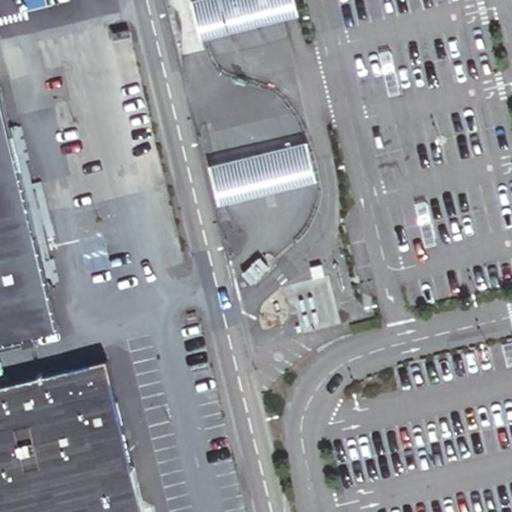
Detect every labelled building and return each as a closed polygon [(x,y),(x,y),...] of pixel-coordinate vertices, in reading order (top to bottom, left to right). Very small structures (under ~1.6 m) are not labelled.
[(287,0),(239,0),(190,13),(200,52),(294,26),(287,0)] [(0,87),(0,230),(36,222),(3,87),(0,87)] [(208,179),(217,218),(314,194),(304,155),(208,179)] [(0,343),(62,329),(61,325),(41,243),(36,222),(0,230),(0,343)] [(52,241),(41,243),(61,325),(72,322),(52,241)] [(0,386),(0,497),(137,464),(126,421),(122,402),(111,359),(0,386)] [(122,402),(126,421),(137,418),(132,400),(122,402)] [(0,511),(148,511),(137,464),(0,497),(0,511)]
